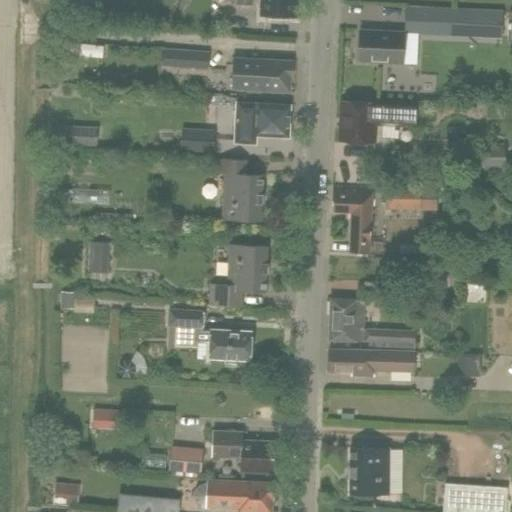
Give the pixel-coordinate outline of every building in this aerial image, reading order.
[(295,17),(296,0),(261,0),(260,15),(295,17)] [(470,8),(430,6),(429,34),(469,35),(470,8)] [(358,60),(403,62),(405,31),(360,29),(358,60)] [(208,69),(209,52),(182,50),(180,67),(208,69)] [(233,57),(233,71),(232,88),(290,91),(290,78),(291,78),(292,60),(233,57)] [(375,124),(376,101),(341,99),(339,140),(374,143),(375,124)] [(416,104),(376,101),(375,124),(415,126),(416,104)] [(236,102),(235,142),(255,143),(256,135),(286,136),(289,134),(290,107),(288,105),(236,102)] [(98,125),(61,124),(60,142),(98,143),(98,125)] [(214,129),(182,127),(180,151),(213,153),(214,129)] [(510,172),(509,156),(483,157),(484,173),(510,172)] [(263,174),(246,173),(246,159),(216,158),(215,172),(225,173),(222,218),(260,220),(263,174)] [(397,163),(373,163),(373,177),(397,177),(397,163)] [(349,252),(370,253),(373,187),(333,185),(332,211),(351,212),(349,252)] [(436,209),(436,187),(386,186),(385,208),(436,209)] [(89,271),(108,271),(109,241),(90,240),(89,271)] [(242,305),(243,290),(265,291),(267,245),(228,243),(226,284),(210,283),(209,304),(242,305)] [(94,290),(60,289),(60,308),(75,308),(74,312),(93,313),(94,290)] [(368,340),(368,348),(414,350),(415,331),(363,328),(364,299),(331,298),(329,339),(368,340)] [(210,329),(210,330),(202,330),(203,310),(169,309),(168,324),(176,325),(175,346),(197,347),(197,342),(210,342),(209,357),(250,359),(251,331),(210,329)] [(413,373),(414,350),(368,348),(368,350),(328,349),(328,370),(351,371),(351,374),(374,375),(374,371),(413,373)] [(130,377),(135,373),(136,366),(131,360),(124,360),(118,364),(118,372),(123,377),(130,377)] [(274,472),(275,441),(242,439),(243,431),(213,430),(212,456),(241,457),(240,470),(274,472)] [(64,460),(65,434),(50,433),(48,459),(64,460)] [(168,472),(200,474),(202,448),(170,445),(168,472)] [(390,447),(350,447),(350,493),(390,494),(390,492),(402,492),(403,449),(390,449),(390,447)] [(207,479),(207,484),(205,484),(203,485),(201,486),(199,487),(197,489),(196,490),(195,492),(194,495),(194,497),(194,499),(194,501),(195,503),(196,505),(198,507),(200,508),(202,509),(204,510),(206,511),(238,511),(243,511),(271,511),(272,500),(273,500),(274,482),(239,480),(239,481),(207,479)] [(79,482),(56,481),(55,501),(78,503),(79,482)] [(457,483),(445,482),(443,510),(455,511),(457,483)] [(466,511),(467,511),(470,484),(457,483),(455,511),(466,511)] [(480,511),(483,485),(470,484),(467,511),(480,511)] [(480,511),(493,511),(495,486),(483,485),(480,511)] [(495,486),(493,511),(505,511),(508,487),(495,486)]
